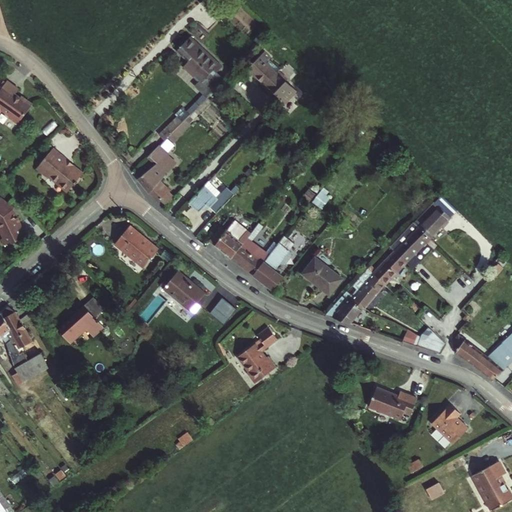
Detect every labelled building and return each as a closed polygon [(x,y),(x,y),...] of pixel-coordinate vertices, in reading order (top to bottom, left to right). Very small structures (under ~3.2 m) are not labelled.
[(190,35),(178,49),(184,55),(182,57),(189,63),(186,67),(188,69),(206,50),(190,35)] [(206,50),(188,69),(204,83),(202,86),(208,92),(211,96),(227,80),(219,72),(225,66),(206,50)] [(282,70),(272,61),(273,59),(267,53),(251,70),(267,85),(265,88),(272,94),(275,92),(280,86),(282,88),(288,82),(289,81),(280,73),(282,70)] [(6,78),(0,86),(0,111),(2,108),(11,113),(9,115),(19,121),(32,101),(21,93),(19,95),(13,91),(17,86),(6,78)] [(299,92),(288,82),(282,88),(280,86),(275,92),(277,94),(283,101),(288,96),(291,100),(299,92)] [(208,92),(188,113),(191,116),(211,96),(208,92)] [(175,117),(178,119),(183,125),(191,116),(188,113),(184,109),(175,117)] [(165,143),(183,125),(178,119),(160,138),(165,143)] [(163,145),(150,158),(156,164),(141,181),(163,203),(172,192),(161,183),(178,164),(168,156),(171,153),(163,145)] [(61,164),(64,160),(51,149),(32,171),(38,176),(40,174),(64,194),(66,191),(68,192),(74,185),(72,183),(78,177),(79,176),(69,168),(68,169),(61,164)] [(80,174),(64,160),(61,164),(68,169),(69,168),(79,176),(80,174)] [(209,186),(194,203),(207,214),(214,206),(224,215),(232,206),(209,186)] [(311,187),(304,195),(310,201),(317,193),(311,187)] [(168,207),(178,197),(172,192),(163,203),(168,207)] [(444,195),(418,222),(423,227),(435,238),(460,211),(444,195)] [(0,232),(1,233),(0,234),(0,237),(2,240),(1,241),(4,247),(12,243),(14,244),(26,238),(17,219),(15,220),(11,212),(13,208),(0,198),(0,232)] [(116,244),(145,267),(158,251),(151,246),(150,248),(144,243),(147,239),(130,226),(116,244)] [(243,247),(251,238),(234,226),(227,235),(243,247)] [(411,263),(435,238),(423,227),(411,239),(408,237),(405,240),(408,242),(399,251),(411,263)] [(210,244),(217,248),(227,235),(220,231),(210,244)] [(233,260),(243,247),(227,235),(217,248),(233,260)] [(159,249),(147,239),(144,243),(150,248),(151,246),(158,251),(159,249)] [(275,269),(290,251),(282,243),(273,254),(265,263),(255,275),(276,290),(286,278),(275,269)] [(389,285),(411,263),(399,251),(393,246),(386,253),(383,257),(372,268),(376,272),(387,283),(389,285)] [(261,260),(243,247),(233,260),(255,275),(265,263),(261,260)] [(333,294),(345,277),(317,256),(304,273),(333,294)] [(387,283),(376,272),(372,268),(362,279),(366,283),(356,295),(370,305),(387,283)] [(207,292),(179,272),(166,290),(198,313),(204,305),(200,302),(207,292)] [(387,283),(370,305),(372,307),(389,285),(387,283)] [(367,309),(353,299),(351,297),(353,295),(350,292),(328,315),(354,325),(367,309)] [(353,299),(367,309),(370,305),(356,295),(353,299)] [(96,337),(106,329),(98,319),(108,312),(98,299),(62,327),(73,342),(89,329),(96,337)] [(10,334),(4,321),(1,314),(0,314),(0,339),(5,346),(9,342),(5,338),(10,334)] [(17,315),(4,321),(10,334),(5,338),(9,342),(5,346),(14,372),(24,365),(25,362),(23,357),(21,357),(20,356),(21,353),(20,351),(31,346),(17,315)] [(265,341),(260,345),(258,342),(241,356),(253,371),(251,372),(259,382),(280,366),(271,355),(269,356),(264,350),(280,338),(270,327),(260,335),(265,341)] [(416,348),(422,340),(412,333),(408,345),(416,348)] [(422,340),(416,348),(443,357),(450,348),(436,335),(428,343),(422,340)] [(481,350),(462,337),(457,344),(464,348),(458,355),(471,364),(481,350)] [(494,359),(496,360),(510,346),(506,341),(490,356),(494,359)] [(511,347),(510,346),(496,360),(498,362),(506,368),(511,362),(511,347)] [(490,356),(481,350),(471,364),(488,375),(498,362),(496,360),(494,359),(490,356)] [(36,356),(28,362),(36,374),(44,369),(36,356)] [(16,387),(20,384),(33,376),(36,374),(28,362),(24,365),(14,372),(16,375),(12,377),(10,379),(16,387)] [(506,368),(498,362),(488,375),(495,381),(506,368)] [(59,382),(51,389),(63,402),(71,395),(59,382)] [(367,405),(393,415),(396,408),(402,410),(410,413),(416,396),(399,390),(397,396),(389,393),(390,390),(375,384),(367,405)] [(469,430),(458,419),(461,416),(450,406),(433,426),(456,445),(469,430)] [(396,408),(393,415),(399,417),(402,410),(396,408)] [(423,460),(411,467),(415,473),(427,467),(423,460)] [(511,499),(511,498),(501,476),(506,474),(500,462),(474,474),(492,510),(511,499)] [(438,481),(426,487),(429,496),(442,489),(438,481)] [(36,482),(11,497),(18,510),(44,494),(36,482)]
